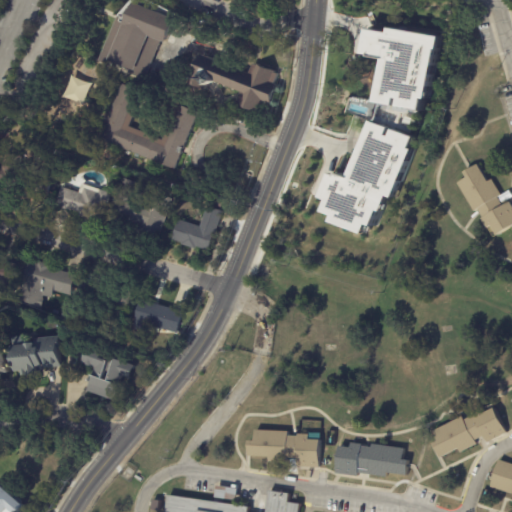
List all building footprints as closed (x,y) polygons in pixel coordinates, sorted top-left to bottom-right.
[(178,22),(179,23),(171,43),(161,39),(146,79),(131,73),(133,68),(118,62),(116,67),(100,60),(118,15),(120,16),(133,0),(151,0),(177,14),(175,18),(178,19),(177,22),(178,22)] [(365,28),(382,32),(383,24),(440,35),(428,100),(422,99),(421,106),(379,98),(386,60),(360,54),(365,28)] [(227,51),(224,59),(247,70),(252,60),(272,70),(272,71),(275,73),(271,83),(278,86),(267,109),(262,107),(260,113),(236,102),(240,92),(217,81),(209,84),(207,89),(191,82),(203,56),(190,51),(197,37),(227,51)] [(65,97),(85,102),(90,82),(70,77),(65,97)] [(192,134),(177,170),(102,140),(124,84),(145,92),(131,127),(168,142),(183,106),(200,113),(192,134)] [(370,120),(418,137),(396,197),(390,194),(374,238),(330,223),(332,217),(321,213),(325,200),(319,198),(327,174),(348,181),(370,120)] [(16,187),(0,183),(0,179),(7,153),(25,158),(21,169),(54,178),(49,196),(37,193),(35,199),(27,196),(29,191),(16,187)] [(500,200),(504,206),(511,202),(511,203),(511,228),(500,236),(493,225),(489,229),(483,219),(485,218),(480,210),(477,212),(459,183),(469,177),(466,173),(478,165),(489,182),(492,180),(502,195),(499,197),(500,200)] [(154,239),(137,234),(139,225),(110,217),(117,192),(119,192),(123,178),(142,184),(139,195),(152,199),(154,192),(173,198),(160,241),(154,239)] [(106,191),(111,193),(102,224),(80,217),(81,213),(72,210),(72,211),(57,207),(63,188),(80,193),(82,184),(106,191)] [(223,216),(211,251),(198,247),(198,250),(184,245),(185,244),(174,241),(181,220),(201,227),(208,206),(224,212),(223,216)] [(0,260),(24,263),(21,296),(1,294),(2,282),(0,282),(0,260)] [(45,263),(52,265),(51,268),(78,276),(73,296),(55,291),(53,298),(45,296),(44,299),(45,300),(42,309),(20,302),(31,262),(41,265),(42,262),(45,263)] [(84,284),(111,291),(113,285),(134,291),(127,317),(113,313),(114,310),(106,308),(107,305),(79,298),(82,284),(84,284)] [(178,311),(184,312),(178,334),(154,327),(152,335),(136,330),(144,301),(178,311)] [(61,351),(62,368),(38,369),(39,379),(21,380),(20,373),(16,374),(14,339),(27,338),(28,345),(38,344),(38,340),(63,338),(63,346),(61,347),(61,351)] [(102,397),(89,392),(97,369),(86,364),(91,351),(136,368),(132,381),(125,379),(117,402),(102,397)] [(0,376),(0,355),(7,354),(12,374),(0,376)] [(508,432),(488,443),(484,436),(476,441),(478,444),(461,453),(459,449),(441,458),(434,444),(440,441),(435,431),(464,416),(466,420),(475,415),(474,414),(484,409),(486,413),(496,408),(508,432)] [(292,436),(300,436),(300,434),(311,434),(311,439),(322,440),(320,468),(298,467),(299,459),(287,458),(286,462),(270,462),(270,456),(250,455),(251,440),(257,440),(258,430),(290,431),(290,435),(292,436)] [(369,447),(373,447),(374,443),(407,448),(405,458),(410,459),(408,475),(388,472),(387,477),(359,472),(359,476),(337,473),(341,445),(352,447),(353,442),(363,443),(363,446),(369,447)] [(511,462),(511,493),(492,487),(501,459),(511,462)] [(125,469),(133,474),(128,481),(120,475),(125,469)] [(239,498),(239,500),(218,497),(220,485),(235,487),(235,484),(239,485),(239,488),(241,488),(239,498)] [(13,511),(12,511),(11,511),(0,511),(0,487),(2,485),(32,510),(30,511),(13,511)] [(273,490),(291,493),(290,502),(302,503),(300,511),(167,511),(170,494),(251,506),(250,511),(268,511),(271,490),(273,490)]
